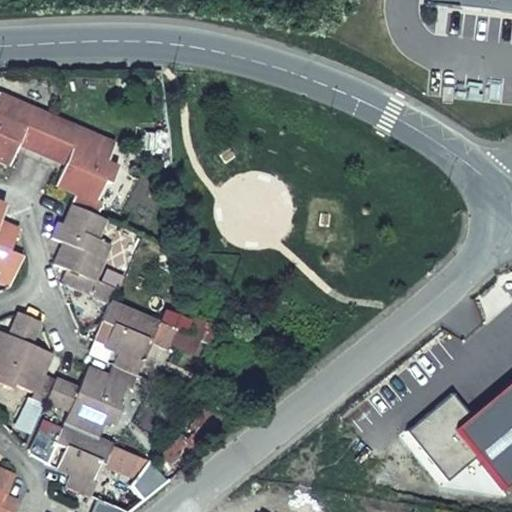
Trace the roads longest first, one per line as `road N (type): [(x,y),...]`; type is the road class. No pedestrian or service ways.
road 1 (residential): [(0,48),(136,40),(253,63),(386,114),(506,194)]
road 2 (residential): [(506,194),(505,222),(476,262),(172,511)]
road 3 (residential): [(0,190),(18,198),(48,295)]
